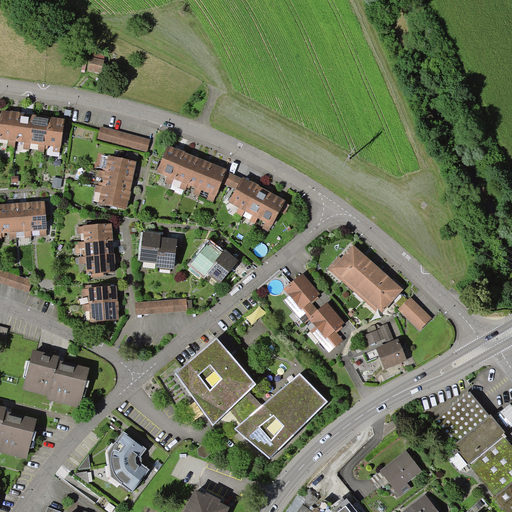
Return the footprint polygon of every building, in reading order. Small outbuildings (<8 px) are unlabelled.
[(89,59),(86,74),(100,76),(103,62),(89,59)] [(64,121),(0,112),(0,111),(0,144),(60,153),(64,121)] [(148,140),(100,127),(96,139),(145,152),(148,140)] [(167,150),(155,178),(216,203),(227,175),(167,150)] [(135,164),(105,158),(96,204),(126,210),(135,164)] [(286,205),(242,181),(227,208),(271,232),(286,205)] [(45,203),(0,206),(0,242),(48,239),(45,203)] [(110,226),(81,229),(85,276),(115,274),(110,226)] [(160,236),(141,234),(139,261),(156,263),(155,266),(173,268),(176,241),(159,240),(160,236)] [(219,253),(209,244),(189,267),(202,278),(205,274),(221,286),(239,264),(222,250),(219,253)] [(402,291),(351,245),(329,270),(379,316),(402,291)] [(0,282),(29,291),(32,279),(0,269),(0,282)] [(318,298),(299,274),(280,290),(295,309),(292,311),(300,322),(315,310),(309,305),(318,298)] [(117,285),(88,287),(90,322),(119,320),(117,285)] [(187,298),(135,302),(136,314),(187,310),(187,298)] [(431,322),(409,299),(397,311),(419,333),(431,322)] [(324,303),(315,310),(300,322),(327,354),(342,342),(335,333),(343,325),(324,303)] [(387,323),(380,326),(381,328),(385,338),(387,343),(394,340),(387,323)] [(385,338),(381,328),(363,335),(367,345),(385,338)] [(253,386),(213,339),(169,376),(210,424),(253,386)] [(387,343),(376,348),(385,369),(407,360),(398,339),(394,340),(387,343)] [(62,356),(28,348),(19,391),(44,396),(45,401),(83,410),(93,367),(61,360),(62,356)] [(329,405),(303,374),(238,429),(265,460),(329,405)] [(470,392),(433,422),(495,497),(511,482),(511,445),(503,435),(505,432),(490,414),(489,416),(470,392)] [(511,409),(509,406),(500,414),(511,427),(511,409)] [(5,409),(0,408),(0,454),(28,461),(37,422),(4,414),(5,409)] [(139,462),(148,451),(122,432),(112,442),(108,456),(111,475),(117,487),(131,495),(149,472),(139,462)] [(209,446),(203,444),(198,448),(199,456),(205,457),(211,453),(209,446)] [(425,480),(405,454),(380,474),(400,499),(425,480)] [(511,511),(511,482),(495,497),(507,511),(511,511)] [(228,511),(230,509),(193,492),(183,511),(228,511)] [(441,511),(427,493),(402,511),(441,511)]
